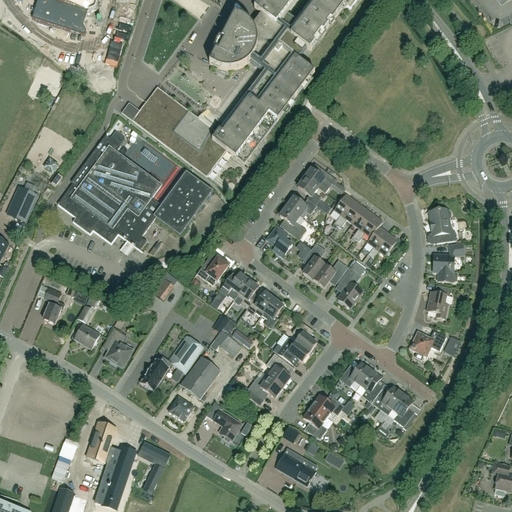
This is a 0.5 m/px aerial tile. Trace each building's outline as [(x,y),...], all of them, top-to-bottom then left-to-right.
[(84,37),(85,33),(82,27),(87,13),(88,13),(91,11),(92,11),(92,10),(95,0),(34,0),(37,1),(31,20),(63,30),(84,37)] [(121,114),(206,178),(226,152),(244,166),(314,73),(297,61),(306,50),(309,52),(344,6),(349,11),(357,0),(318,0),(299,25),(284,14),(295,0),(260,0),(253,10),(260,15),(251,27),(241,18),(234,15),(218,46),(218,45),(208,65),(215,68),(227,69),(240,68),(249,63),(262,73),(216,134),(212,130),(218,120),(205,110),(197,119),(157,89),(139,112),(128,104),(121,114)] [(101,9),(118,18),(121,13),(104,3),(101,9)] [(351,63),(338,80),(375,110),(389,91),(351,63)] [(63,77),(44,65),(38,76),(57,88),(63,77)] [(338,80),(322,100),(361,130),(363,127),(375,110),(338,80)] [(389,91),(375,110),(401,130),(405,124),(412,130),(408,136),(414,140),(431,117),(391,89),(389,91)] [(375,110),(363,127),(402,156),(414,140),(408,136),(404,141),(396,136),(401,130),(375,110)] [(110,140),(120,147),(125,140),(115,133),(110,140)] [(72,185),(57,205),(57,206),(75,220),(72,223),(89,236),(92,232),(110,246),(117,236),(139,252),(146,243),(141,239),(141,238),(154,220),(156,217),(161,209),(160,208),(160,207),(150,199),(159,187),(114,154),(120,147),(105,136),(70,184),(72,185)] [(310,170),(304,179),(317,190),(324,195),(331,186),(333,187),(336,182),(324,173),(321,178),(310,170)] [(185,174),(160,207),(160,208),(161,209),(156,217),(154,220),(179,238),(212,193),(185,174)] [(54,188),(61,178),(57,175),(50,185),(54,188)] [(317,190),(304,179),(297,189),(308,197),(306,200),(306,201),(315,207),(320,200),(313,195),(317,190)] [(37,197),(19,188),(6,216),(24,225),(37,197)] [(46,199),(47,197),(51,193),(47,190),(42,196),(46,199)] [(336,228),(355,203),(345,196),(333,212),(339,217),(333,225),(336,228)] [(315,207),(306,201),(303,206),(293,198),(292,200),(289,200),(287,204),(287,206),(286,208),(299,218),(304,212),(309,217),(316,208),(315,207)] [(355,203),(336,228),(339,230),(346,222),(352,226),(364,210),(355,203)] [(286,208),(279,218),(284,221),(288,224),(283,231),(298,242),(306,232),(295,224),(299,218),(286,208)] [(364,210),(352,226),(358,230),(351,239),(355,241),(373,217),(364,210)] [(446,212),(444,211),(442,211),(428,213),(430,223),(429,223),(431,233),(433,246),(456,242),(455,234),(452,234),(452,232),(451,231),(450,229),(448,228),(447,221),(448,220),(449,218),(449,216),(449,214),(447,213),(446,212)] [(382,224),(373,217),(355,241),(358,244),(364,235),(370,239),(379,229),(382,224)] [(287,237),(276,228),(266,242),(275,249),(272,252),(282,260),(291,247),(284,241),(287,237)] [(379,229),(370,239),(366,244),(372,249),(366,257),(369,259),(387,235),(379,229)] [(387,235),(369,259),(364,266),(369,269),(374,263),(373,262),(379,254),(385,258),(397,242),(387,235)] [(307,268),(302,275),(312,283),(313,282),(324,267),(318,262),(325,253),(315,246),(311,252),(304,261),(309,265),(307,268)] [(454,274),(452,274),(453,258),(463,257),(461,246),(448,248),(450,258),(433,257),(432,274),(438,274),(438,283),(454,284),(456,283),(457,275),(454,274)] [(205,263),(196,275),(205,283),(212,288),(216,283),(228,267),(217,259),(210,268),(205,263)] [(324,267),(313,282),(323,290),(328,283),(330,281),(336,285),(347,270),(338,262),(331,272),(324,267)] [(349,270),(336,288),(343,293),(341,295),(336,301),(349,311),(362,294),(353,287),(360,278),(359,278),(365,271),(355,263),(349,270)] [(229,279),(219,293),(220,294),(227,299),(228,298),(233,302),(248,282),(239,275),(236,279),(232,275),(229,279)] [(194,290),(198,280),(190,277),(186,287),(194,290)] [(152,295),(162,302),(173,288),(163,280),(152,295)] [(248,282),(233,302),(233,303),(236,305),(239,306),(246,311),(253,302),(250,299),(258,289),(256,288),(256,286),(252,282),(250,284),(248,282)] [(41,287),(36,298),(43,301),(42,302),(49,305),(42,322),(54,326),(60,312),(61,313),(64,307),(57,304),(61,295),(41,287)] [(444,305),(445,298),(449,298),(450,290),(435,287),(434,295),(430,294),(426,313),(436,315),(435,319),(444,321),(447,306),(444,305)] [(69,289),(66,295),(75,299),(77,293),(69,289)] [(185,292),(171,311),(178,317),(193,297),(185,292)] [(263,314),(273,301),(264,294),(255,306),(252,303),(245,312),(253,318),(255,315),(260,319),(261,317),(263,314)] [(66,296),(63,302),(69,305),(72,298),(66,296)] [(84,308),(77,321),(84,325),(92,312),(87,309),(88,306),(90,307),(90,308),(94,310),(99,301),(96,300),(90,297),(84,308)] [(263,314),(261,317),(266,321),(263,326),(267,329),(283,308),(273,301),(263,314)] [(306,324),(315,330),(321,320),(312,315),(306,324)] [(217,323),(224,327),(228,322),(221,317),(217,323)] [(295,344),(309,355),(316,345),(308,339),(313,333),(300,323),(291,334),(298,339),(295,344)] [(82,326),(73,341),(90,351),(99,336),(82,326)] [(261,341),(269,346),(277,333),(269,328),(261,341)] [(245,348),(250,342),(234,329),(229,335),(245,348)] [(112,350),(110,353),(109,352),(104,359),(110,363),(109,364),(115,368),(116,366),(122,369),(132,352),(119,344),(123,337),(113,331),(104,345),(112,350)] [(222,332),(209,348),(214,353),(218,348),(232,359),(241,348),(222,332)] [(409,350),(416,354),(414,358),(415,360),(420,362),(421,361),(423,357),(425,358),(430,349),(438,353),(445,339),(433,333),(429,340),(417,334),(409,350)] [(185,337),(176,349),(167,362),(161,358),(159,363),(155,361),(139,385),(152,394),(168,370),(170,371),(172,367),(184,376),(203,349),(185,337)] [(301,364),(309,355),(295,344),(288,339),(281,348),(277,346),(272,353),(293,368),(298,362),(301,364)] [(267,379),(282,390),(290,379),(284,375),(289,368),(274,356),(266,367),(272,372),(267,379)] [(200,360),(180,387),(199,401),(219,374),(200,360)] [(347,370),(339,381),(349,389),(353,383),(359,388),(370,372),(360,365),(356,371),(353,375),(347,370)] [(370,372),(359,388),(355,393),(371,405),(379,394),(373,389),(380,380),(370,372)] [(243,388),(240,393),(257,406),(266,394),(268,396),(274,400),(282,390),(267,379),(263,384),(256,379),(247,391),(243,388)] [(379,394),(371,405),(380,412),(375,419),(382,424),(391,412),(402,396),(392,389),(385,398),(379,394)] [(391,412),(387,417),(393,422),(403,429),(411,418),(405,413),(408,410),(412,404),(402,396),(391,412)] [(319,398),(311,409),(326,420),(331,414),(336,418),(343,408),(329,397),(325,402),(319,398)] [(177,399),(167,414),(183,424),(193,409),(177,399)] [(262,402),(260,406),(267,412),(270,408),(262,402)] [(214,405),(206,417),(212,421),(219,412),(220,412),(221,410),(214,405)] [(350,413),(343,408),(341,412),(347,417),(350,413)] [(326,420),(311,409),(302,420),(309,425),(303,432),(319,441),(327,431),(321,427),(326,420)] [(212,421),(212,422),(222,428),(225,430),(221,436),(224,439),(223,441),(228,444),(229,442),(231,443),(241,426),(220,412),(219,412),(212,421)] [(101,421),(94,438),(110,445),(117,428),(101,421)] [(240,434),(245,437),(251,427),(246,424),(240,434)] [(288,428),(281,439),(292,446),(298,435),(288,428)] [(284,455),(275,470),(306,488),(315,473),(314,473),(316,468),(304,461),(302,466),(293,461),(296,456),(287,451),(284,455)] [(133,458),(120,453),(119,455),(114,453),(104,480),(109,482),(99,507),(112,511),(133,458)] [(505,497),(506,493),(511,494),(511,477),(507,476),(509,468),(493,465),(491,475),(497,477),(493,495),(495,497),(503,498),(505,497)] [(71,495),(65,511),(95,511),(98,503),(71,495)] [(25,511),(0,503),(0,511),(25,511)]
